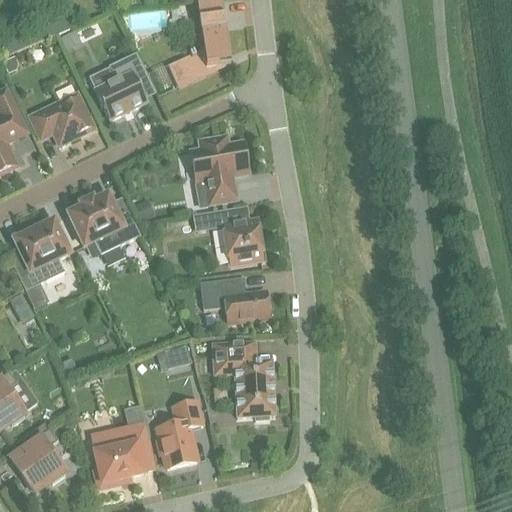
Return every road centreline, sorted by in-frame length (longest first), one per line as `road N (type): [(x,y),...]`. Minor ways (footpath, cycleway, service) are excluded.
road 1 (residential): [(270,87),(305,285),(311,454),(304,476),(287,486),(179,511)]
road 2 (unclassified): [(457,511),(386,0)]
road 3 (residential): [(0,215),(270,87)]
